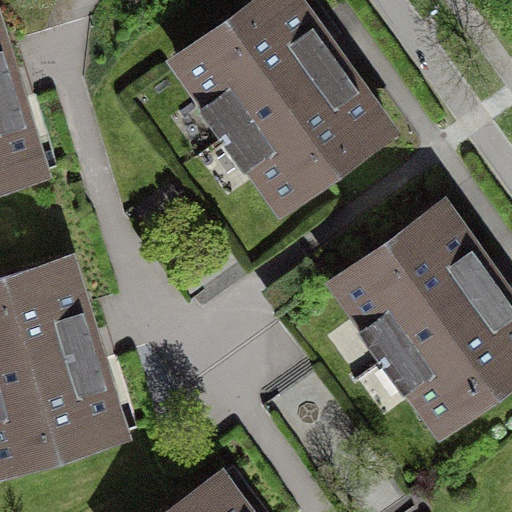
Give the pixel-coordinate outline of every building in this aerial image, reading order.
[(296,0),(255,0),(177,56),(207,99),(199,105),(245,168),(252,162),(283,205),(389,129),(296,0)] [(0,38),(0,183),(41,171),(0,38)] [(511,301),(441,203),(335,278),(366,322),(358,327),(404,390),(412,385),(442,427),(511,377),(511,301)] [(67,256),(0,276),(0,469),(121,432),(67,256)] [(308,257),(261,290),(278,313),(324,279),(308,257)] [(247,511),(219,472),(163,511),(247,511)]
